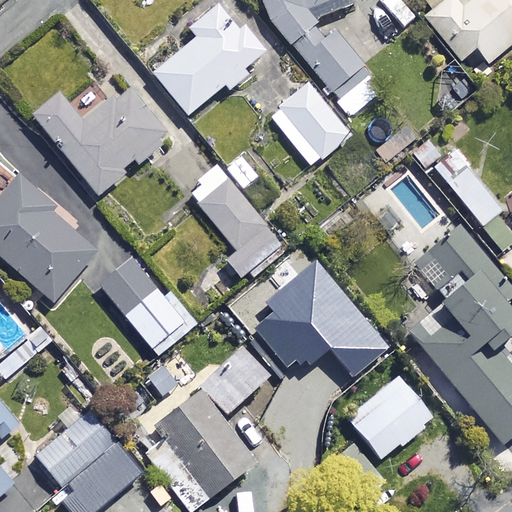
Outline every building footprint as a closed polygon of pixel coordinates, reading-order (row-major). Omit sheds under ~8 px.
[(264,0),(265,1),(259,4),(351,118),(381,95),(322,19),(346,0),(264,0)] [(440,0),(418,0),(427,11),(440,0)] [(511,39),(511,0),(465,0),(457,7),(451,0),(443,0),(422,18),(456,59),(471,47),(484,63),(511,39)] [(235,31),(215,6),(187,29),(195,39),(151,74),(185,117),(223,87),(227,92),(245,76),(241,71),(262,54),(240,26),(235,31)] [(448,58),(430,76),(439,86),(430,95),(447,112),(475,86),(448,58)] [(349,137),(307,85),(268,116),(310,168),(349,137)] [(79,122),(56,95),(31,117),(97,196),(165,139),(125,91),(111,102),(107,98),(79,122)] [(415,138),(404,125),(374,150),(384,163),(415,138)] [(445,150),(432,135),(412,153),(425,168),(445,150)] [(453,151),(431,170),(479,225),(501,205),(453,151)] [(243,152),(225,167),(243,190),(261,176),(243,152)] [(282,248),(217,170),(187,194),(235,252),(224,261),(241,282),(282,248)] [(51,208),(17,178),(0,196),(0,257),(50,302),(94,253),(48,211),(51,208)] [(511,232),(497,214),(473,235),(494,260),(511,244),(511,232)] [(509,292),(454,223),(422,249),(442,273),(427,285),(452,316),(416,345),(496,444),(511,430),(511,372),(489,344),(511,325),(511,313),(501,299),(509,292)] [(194,323),(134,252),(98,283),(157,354),(194,323)] [(49,339),(38,327),(0,361),(0,374),(5,380),(49,339)] [(193,386),(219,416),(267,376),(241,345),(193,386)] [(431,419),(397,376),(346,417),(380,460),(431,419)] [(219,416),(193,386),(152,420),(171,443),(149,461),(167,482),(183,468),(208,498),(254,458),(219,416)] [(0,436),(18,422),(0,400),(0,436)] [(97,511),(146,470),(92,407),(35,456),(68,495),(61,500),(70,511),(97,511)]
